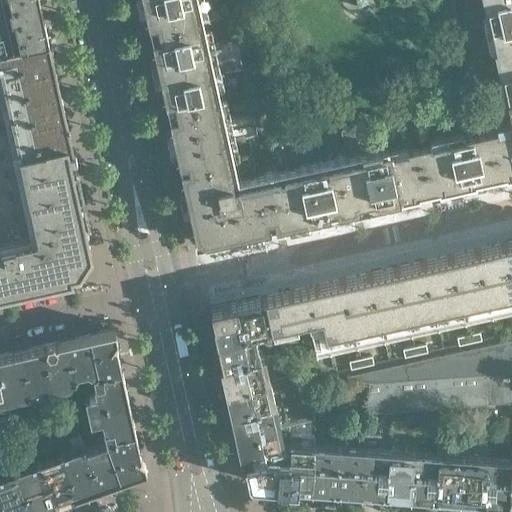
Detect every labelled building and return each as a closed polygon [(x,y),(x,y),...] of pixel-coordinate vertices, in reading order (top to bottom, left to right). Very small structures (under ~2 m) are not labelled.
[(48,40),(39,0),(0,0),(0,32),(1,32),(5,50),(9,49),(9,50),(12,49),(11,48),(48,40)] [(232,159),(228,139),(256,133),(252,112),(223,118),(212,69),(223,67),(224,71),(242,67),(235,38),(218,42),(219,46),(208,48),(197,0),(142,0),(165,101),(164,101),(166,110),(167,110),(194,233),(196,242),(328,213),(328,214),(337,212),(337,211),(405,197),(419,194),(418,192),(429,190),(428,186),(437,184),(438,190),(458,185),(448,141),(446,135),(432,138),(433,142),(407,148),(407,150),(392,154),(391,151),(389,152),(387,146),(366,150),(360,122),(339,127),(345,155),(297,166),(290,137),(270,142),(276,170),(256,175),(253,159),(248,155),(232,159)] [(511,0),(481,0),(489,33),(491,33),(491,32),(511,27),(511,0)] [(511,27),(491,32),(491,33),(495,48),(492,49),(500,82),(502,82),(506,99),(511,97),(511,27)] [(88,219),(61,97),(50,50),(51,50),(48,39),(48,40),(11,48),(12,49),(9,50),(9,49),(5,50),(0,50),(0,72),(12,128),(0,131),(0,239),(1,239),(19,235),(88,219)] [(511,173),(511,126),(497,130),(496,128),(463,135),(463,138),(448,141),(458,185),(475,182),(474,178),(483,176),(483,178),(496,175),(495,174),(504,172),(504,175),(511,173)] [(88,221),(88,219),(19,235),(30,286),(71,277),(70,272),(78,270),(90,252),(84,222),(88,221)] [(30,286),(19,235),(1,239),(13,290),(30,286)] [(0,292),(13,290),(1,239),(0,239),(0,292)] [(320,315),(324,333),(511,291),(511,240),(262,296),(269,327),(320,315)] [(270,333),(262,295),(209,307),(216,339),(253,331),(253,334),(261,332),(264,334),(270,333)] [(121,368),(115,340),(116,337),(114,328),(89,334),(97,370),(95,374),(91,375),(93,384),(100,382),(99,376),(101,372),(121,368)] [(259,355),(257,346),(256,345),(253,334),(253,331),(216,339),(222,364),(259,355)] [(467,334),(469,342),(481,340),(479,332),(467,334)] [(97,370),(89,334),(66,339),(74,373),(85,370),(91,375),(95,374),(97,370)] [(456,337),(458,345),(469,342),(467,334),(456,337)] [(74,373),(66,339),(54,341),(52,340),(46,341),(46,343),(43,344),(51,383),(73,378),(74,376),(74,373)] [(511,339),(412,361),(409,366),(412,379),(511,371),(511,339)] [(51,383),(43,344),(19,349),(28,388),(51,383)] [(414,346),(415,354),(427,352),(425,344),(414,346)] [(300,351),(308,387),(330,385),(321,346),(300,351)] [(402,349),(404,357),(415,354),(414,346),(402,349)] [(28,388),(19,349),(0,353),(0,372),(5,393),(28,388)] [(265,379),(259,355),(222,364),(227,388),(265,379)] [(360,358),(361,366),(373,364),(371,356),(360,358)] [(348,361),(350,369),(361,366),(360,358),(348,361)] [(128,399),(121,368),(101,372),(99,376),(100,382),(93,384),(92,384),(94,394),(87,395),(90,407),(128,399)] [(304,371),(265,380),(270,404),(232,412),(238,436),(288,425),(315,419),(304,371)] [(270,404),(265,380),(227,388),(232,412),(270,404)] [(135,430),(130,409),(128,399),(90,407),(93,420),(99,418),(102,430),(124,425),(126,432),(135,430)] [(141,459),(135,430),(126,432),(124,425),(102,430),(104,441),(106,440),(119,478),(145,469),(144,460),(141,459)] [(290,445),(293,445),(288,425),(238,436),(243,461),(271,455),(289,456),(290,445)] [(106,440),(104,441),(84,448),(97,486),(119,478),(106,440)] [(312,485),(314,447),(293,445),(290,445),(289,456),(287,483),(287,484),(311,485),(312,485)] [(336,487),(339,448),(314,446),(314,447),(312,485),(336,487)] [(97,486),(84,448),(61,456),(75,494),(97,486)] [(360,489),(363,450),(339,448),(336,487),(360,489)] [(385,491),(388,452),(363,450),(360,489),(385,491)] [(409,492),(412,454),(388,452),(385,491),(409,492)] [(434,494),(436,455),(412,454),(409,492),(434,494)] [(287,483),(289,456),(271,455),(243,461),(247,475),(246,476),(247,477),(248,477),(248,476),(251,479),(251,480),(252,481),(253,481),(275,482),(275,484),(280,487),(286,485),(286,483),(287,483)] [(458,496),(461,457),(436,455),(434,494),(458,496)] [(75,494),(61,456),(39,464),(52,502),(75,494)] [(482,498),(485,459),(461,457),(458,496),(482,498)] [(507,500),(510,461),(485,459),(482,498),(507,500)] [(52,502),(39,464),(17,472),(30,510),(52,502)] [(23,511),(30,510),(17,472),(0,478),(0,495),(5,511),(23,511)]
